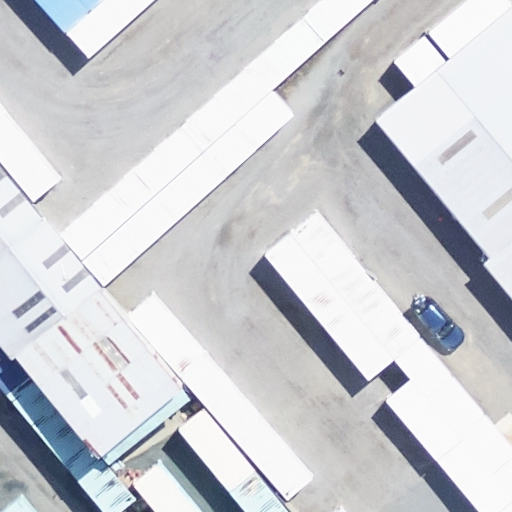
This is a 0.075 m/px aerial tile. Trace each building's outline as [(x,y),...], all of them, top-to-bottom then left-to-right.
[(103,292),(262,158),(235,126),(376,0),(328,0),(214,102),(55,236),(0,170),(0,336),(106,462),(188,393),(103,292)] [(46,0),(93,53),(153,0),(46,0)] [(511,29),(371,144),(511,315),(511,29)] [(0,109),(0,163),(31,203),(57,182),(0,109)] [(422,337),(321,212),(268,255),(369,380),(422,337)] [(155,292),(130,313),(290,503),(315,482),(155,292)] [(511,511),(511,432),(473,390),(336,511),(511,511)]
